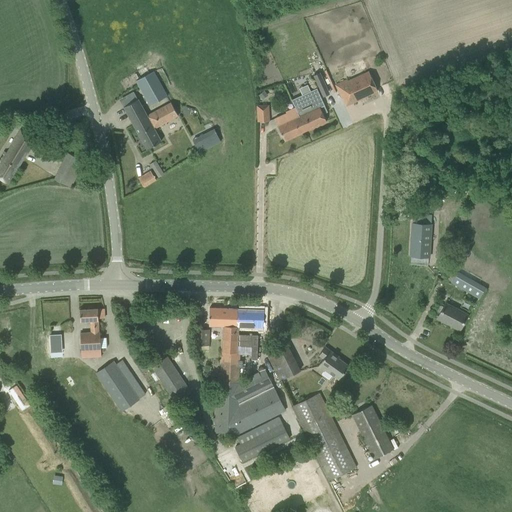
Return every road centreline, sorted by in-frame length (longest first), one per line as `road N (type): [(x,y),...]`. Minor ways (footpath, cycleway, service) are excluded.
road 1 (tertiary): [(511,404),(307,296),(246,286),(117,284)]
road 2 (unclassified): [(117,284),(109,184),(59,0)]
